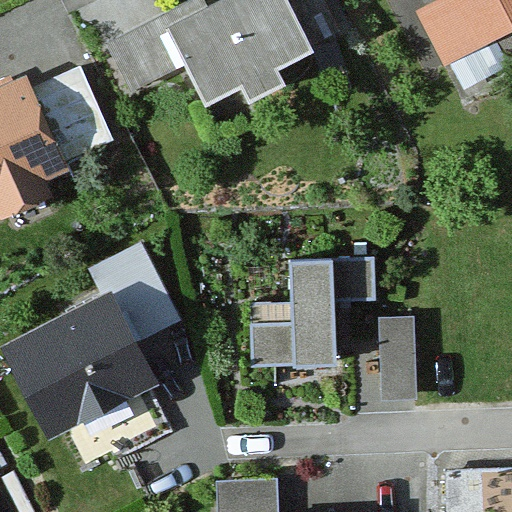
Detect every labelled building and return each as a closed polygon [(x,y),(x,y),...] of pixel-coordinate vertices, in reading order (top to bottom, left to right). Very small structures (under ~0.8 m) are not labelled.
[(219,0),(156,30),(152,22),(102,46),(125,95),(176,71),(193,106),(234,86),(240,99),(273,83),(265,66),(333,34),(316,0),(297,0),(280,8),(276,0),(219,0)] [(511,24),(511,0),(442,0),(417,14),(442,62),(511,24)] [(18,80),(0,88),(0,220),(46,199),(37,180),(58,170),(18,80)] [(375,307),(374,259),(280,263),(282,309),(249,311),(252,374),(329,370),(326,310),(375,307)] [(148,383),(98,294),(2,347),(52,436),(148,383)] [(416,389),(414,310),(381,311),(383,390),(416,389)] [(511,511),(511,461),(452,461),(451,511),(511,511)] [(276,511),(276,488),(215,490),(216,511),(276,511)]
